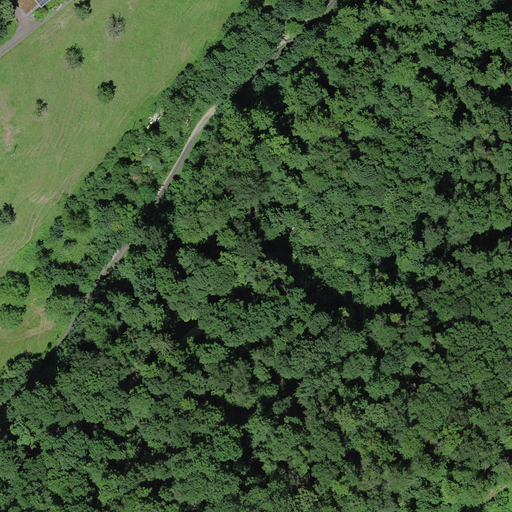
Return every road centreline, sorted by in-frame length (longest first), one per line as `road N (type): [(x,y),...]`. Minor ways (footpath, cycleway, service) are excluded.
road 1 (track): [(511,15),(460,45),(413,89),(267,257),(161,362),(45,460),(0,470)]
road 2 (track): [(334,0),(201,122),(50,362),(0,406)]
